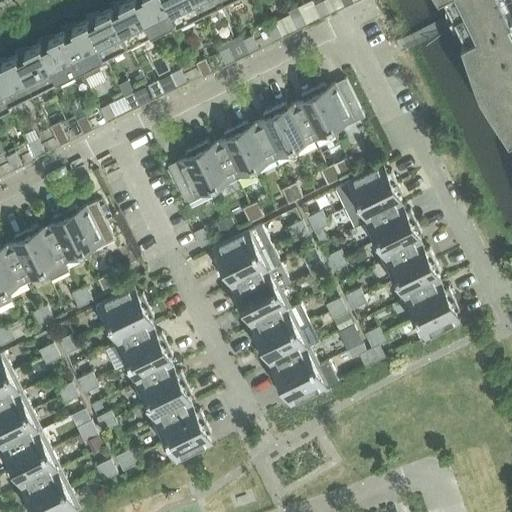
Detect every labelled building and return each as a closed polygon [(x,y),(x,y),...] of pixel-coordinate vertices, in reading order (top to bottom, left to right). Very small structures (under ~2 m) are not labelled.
[(130,0),(116,7),(112,9),(112,10),(129,44),(152,32),(136,0),(130,0)] [(136,0),(152,32),(176,21),(176,20),(166,0),(136,0)] [(177,24),(201,12),(195,0),(166,0),(176,20),(176,21),(177,24)] [(195,0),(201,12),(225,0),(224,0),(195,0)] [(320,17),(321,17),(332,12),(331,11),(330,11),(324,0),(320,0),(315,3),(321,16),(320,17)] [(511,0),(450,0),(452,2),(456,11),(457,12),(458,16),(460,19),(461,22),(467,34),(463,36),(481,87),(502,120),(511,133),(511,132),(511,0)] [(297,28),(297,29),(308,23),(307,23),(298,4),(288,9),(291,14),(298,28),(297,28)] [(92,19),(88,21),(89,22),(105,55),(129,44),(112,10),(112,9),(108,11),(92,19)] [(108,61),(105,55),(89,22),(88,21),(84,23),(68,31),(64,32),(65,33),(81,67),(86,75),(102,67),(100,65),(108,61)] [(273,40),(273,41),(284,35),(284,34),(283,35),(277,22),(267,26),(274,39),(273,40)] [(45,42),(41,44),(41,45),(58,79),(81,67),(65,33),(64,32),(61,34),(45,42)] [(250,52),(261,47),(260,46),(259,46),(253,33),(244,38),(250,51),(249,51),(250,52)] [(21,54),(17,56),(18,57),(34,90),(58,79),(41,45),(41,44),(37,46),(21,54)] [(220,50),(226,62),(227,63),(226,64),(237,59),(237,58),(236,59),(230,45),(220,50)] [(201,73),(202,74),(213,68),(212,68),(211,68),(205,55),(196,59),(202,73),(201,73)] [(0,64),(0,80),(10,102),(11,102),(34,90),(18,57),(17,56),(13,58),(0,64)] [(178,86),(189,80),(189,79),(188,80),(181,67),(172,71),(178,84),(177,85),(178,86)] [(354,120),(365,115),(346,76),(335,81),(327,85),(325,81),(314,87),(316,91),(335,130),(354,120)] [(154,97),(165,92),(165,91),(164,92),(157,78),(148,83),(155,96),(154,97)] [(0,110),(13,105),(11,102),(10,102),(0,80),(0,110)] [(304,97),(296,100),(315,139),(335,130),(316,91),(314,87),(302,92),(304,97)] [(130,109),(142,104),(141,103),(140,103),(134,90),(124,95),(131,108),(130,108),(130,109)] [(286,100),(275,106),(277,110),(296,149),(315,139),(296,100),(288,104),(286,100)] [(107,121),(118,115),(117,114),(117,115),(110,102),(101,106),(107,119),(106,120),(107,121)] [(52,105),(44,109),(48,118),(56,114),(52,105)] [(265,116),(258,120),(277,158),(296,149),(277,110),(275,106),(263,111),(265,116)] [(83,132),(94,127),(94,126),(93,127),(86,113),(77,118),(84,131),(83,132)] [(247,119),(236,125),(238,129),(257,168),(277,158),(258,120),(250,124),(247,119)] [(59,144),(70,139),(70,138),(69,138),(63,125),(53,130),(60,143),(59,143),(59,144)] [(227,135),(219,139),(238,177),(257,168),(238,129),(236,125),(225,130),(227,135)] [(37,155),(48,150),(48,149),(47,149),(40,136),(31,141),(37,154),(37,155)] [(209,138),(197,144),(200,148),(219,187),(238,177),(219,139),(211,143),(209,138)] [(199,197),(219,187),(200,148),(197,144),(186,150),(188,154),(179,158),(168,163),(188,202),(199,197)] [(384,155),(380,145),(371,150),(375,159),(384,155)] [(23,163),(22,162),(16,150),(7,155),(13,168),(12,168),(13,169),(24,163),(23,163)] [(335,161),(328,165),(335,179),(343,176),(335,161)] [(384,162),(345,181),(335,186),(345,206),(355,201),(393,182),(398,180),(392,169),(388,171),(384,162)] [(328,183),(335,179),(328,165),(321,169),(328,183)] [(296,180),(289,183),(296,198),(304,194),(296,180)] [(403,191),(398,180),(393,182),(355,201),(345,206),(354,225),(364,220),(364,221),(403,202),(399,194),(403,191)] [(289,201),(296,198),(289,183),(282,187),(289,201)] [(76,204),(65,209),(67,214),(86,252),(105,243),(117,237),(98,198),(86,204),(78,208),(76,204)] [(258,199),(250,203),(258,217),(265,214),(258,199)] [(407,209),(403,202),(364,221),(374,240),(412,221),(417,219),(411,207),(407,209)] [(251,221),(258,217),(250,203),(243,206),(251,221)] [(308,215),(312,222),(326,215),(322,208),(308,215)] [(56,219),(48,223),(67,262),(86,252),(67,214),(65,209),(53,215),(56,219)] [(329,222),(326,215),(312,222),(315,230),(329,222)] [(288,225),(291,232),(306,225),(303,218),(288,225)] [(422,230),(417,219),(412,221),(374,240),(383,259),(422,240),(418,232),(422,230)] [(215,256),(220,268),(225,265),(264,246),(272,242),(262,222),(254,226),(215,246),(219,254),(215,256)] [(38,223),(26,228),(28,233),(47,271),(67,262),(48,223),(40,227),(38,223)] [(310,232),(306,225),(291,232),(295,239),(310,232)] [(203,226),(194,230),(201,245),(210,241),(203,226)] [(17,238),(9,242),(28,281),(47,271),(28,233),(26,228),(15,234),(17,238)] [(426,248),(422,240),(383,259),(393,279),(432,260),(436,258),(430,246),(426,248)] [(0,244),(0,273),(9,291),(28,281),(9,242),(1,246),(0,244)] [(230,277),(234,285),(273,265),(282,261),(272,242),(264,246),(225,265),(220,268),(226,279),(230,277)] [(327,254),(331,261),(345,254),(342,247),(327,254)] [(349,261),(345,254),(331,261),(334,269),(349,261)] [(307,264),(310,271),(325,263),(322,257),(307,264)] [(442,269),(436,258),(432,260),(393,279),(402,298),(441,279),(437,271),(442,269)] [(234,295),(239,306),(244,304),(282,285),(291,281),(282,261),(273,265),(234,285),(238,293),(234,295)] [(329,271),(325,263),(310,271),(314,278),(329,271)] [(0,306),(12,300),(8,291),(9,291),(0,273),(0,306)] [(98,278),(105,293),(115,288),(107,273),(98,278)] [(445,287),(441,279),(402,298),(412,318),(451,298),(455,296),(449,285),(445,287)] [(87,284),(79,288),(87,302),(94,298),(87,284)] [(96,304),(106,324),(145,305),(149,303),(144,291),(139,293),(135,285),(96,304)] [(249,316),(253,324),(292,304),(282,285),(244,304),(239,306),(245,318),(249,316)] [(346,293),(350,300),(364,293),(360,286),(346,293)] [(79,306),(87,302),(79,288),(72,291),(79,306)] [(367,300),(364,293),(350,300),(353,307),(367,300)] [(326,303),(329,310),(344,302),(341,295),(326,303)] [(461,308),(455,296),(451,298),(412,318),(422,337),(461,318),(456,310),(461,308)] [(253,334),(258,345),(263,343),(301,324),(310,319),(300,300),(292,304),(253,324),(257,331),(253,334)] [(348,309),(344,302),(329,310),(333,317),(348,309)] [(48,303),(41,307),(48,321),(55,318),(48,303)] [(155,314),(149,303),(145,305),(106,324),(116,343),(154,324),(150,316),(155,314)] [(41,325),(48,321),(41,307),(34,310),(41,325)] [(268,354),(272,362),(311,343),(319,339),(310,319),(301,324),(263,343),(258,345),(264,357),(268,354)] [(9,322),(2,326),(9,340),(16,337),(9,322)] [(158,332),(154,324),(116,343),(125,363),(164,343),(168,341),(163,330),(158,332)] [(365,331),(369,339),(383,332),(380,324),(365,331)] [(0,339),(2,344),(9,340),(2,326),(0,326),(0,339)] [(59,338),(62,345),(77,337),(74,330),(59,338)] [(373,346),(387,339),(383,332),(369,339),(373,346)] [(346,341),(349,348),(364,341),(360,334),(346,341)] [(81,345),(77,337),(62,345),(66,352),(81,345)] [(40,348),(43,355),(57,348),(54,341),(40,348)] [(174,353),(168,341),(164,343),(125,363),(135,382),(173,363),(169,355),(174,353)] [(367,349),(364,341),(349,348),(353,356),(367,349)] [(272,372),(277,384),(282,382),(320,363),(311,343),(272,362),(276,370),(272,372)] [(61,355),(57,348),(43,355),(46,361),(61,355)] [(0,376),(14,369),(5,349),(0,351),(0,376)] [(177,371),(173,363),(135,382),(144,401),(183,382),(187,380),(182,369),(177,371)] [(330,383),(320,363),(282,382),(277,384),(283,395),(287,393),(292,402),(330,383)] [(0,400),(24,388),(14,369),(0,376),(0,400)] [(78,377),(82,384),(96,377),(92,369),(78,377)] [(100,384),(96,377),(82,384),(85,391),(100,384)] [(58,387),(62,394),(77,387),(73,379),(58,387)] [(193,392),(187,380),(183,382),(144,401),(154,421),(193,402),(189,394),(193,392)] [(80,393),(77,387),(62,394),(65,400),(80,393)] [(0,424),(34,408),(24,388),(0,400),(0,424)] [(196,410),(193,402),(154,421),(163,440),(202,421),(206,419),(201,407),(196,410)] [(0,438),(4,446),(43,427),(34,408),(0,424),(0,438)] [(98,415),(101,423),(116,415),(112,408),(98,415)] [(120,422),(116,415),(101,423),(105,430),(120,422)] [(78,425),(81,432),(96,425),(92,418),(78,425)] [(212,430),(206,419),(202,421),(163,440),(173,460),(212,441),(208,432),(212,430)] [(99,432),(96,425),(81,432),(84,439),(99,432)] [(4,456),(10,468),(14,466),(53,447),(43,427),(4,446),(8,454),(4,456)] [(20,477),(23,485),(62,466),(53,447),(14,466),(10,468),(15,479),(20,477)] [(117,454),(120,461),(135,454),(131,447),(117,454)] [(120,461),(124,468),(138,461),(135,454),(120,461)] [(97,464),(101,471),(115,464),(111,457),(97,464)] [(118,471),(115,464),(101,471),(104,478),(118,471)] [(23,495),(29,507),(33,504),(72,485),(62,466),(23,485),(26,491),(27,493),(23,495)] [(67,511),(82,505),(72,485),(33,504),(29,507),(31,511),(67,511)]
